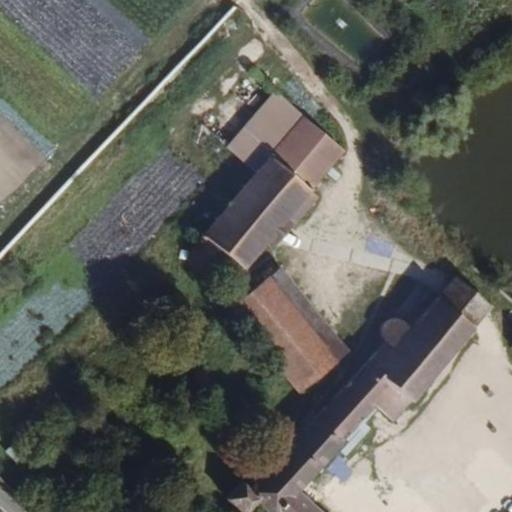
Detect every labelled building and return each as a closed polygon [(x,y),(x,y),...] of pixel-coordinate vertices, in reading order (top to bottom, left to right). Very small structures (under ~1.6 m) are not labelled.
[(354,82),(394,40),(351,0),(304,0),(287,18),(354,82)] [(287,166),(318,130),(289,104),(242,159),(270,183),(242,215),(229,202),(216,218),(229,228),(214,244),(228,256),(215,271),(232,286),(246,272),(257,283),(272,276),(288,262),(280,256),(285,250),(293,256),(336,209),(328,202),(287,166)] [(358,166),(318,130),(287,166),(328,202),(358,166)] [(353,362),(287,283),(240,321),(308,401),(353,362)] [(507,324),(475,294),(459,314),(490,342),(507,324)] [(317,511),(311,506),(391,418),(410,434),(490,342),(459,314),(439,297),(381,362),(386,367),(361,398),(327,432),(254,511),(249,511),(243,505),(237,511),(317,511)]
